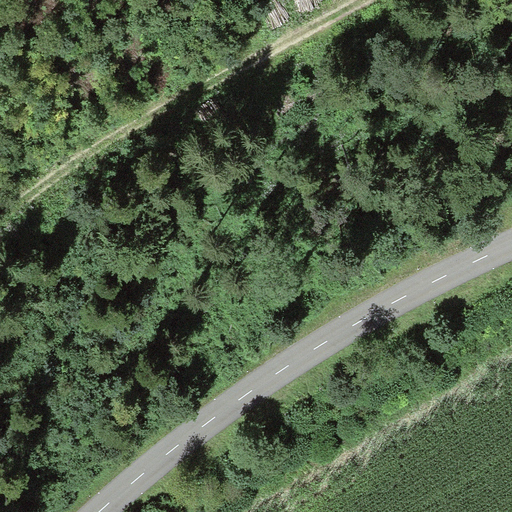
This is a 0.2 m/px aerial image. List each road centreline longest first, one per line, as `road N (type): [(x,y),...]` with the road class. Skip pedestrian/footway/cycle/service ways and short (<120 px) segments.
road 1 (secondary): [(99,511),(212,418),(339,331),(511,244)]
road 2 (track): [(361,0),(91,150),(0,215)]
